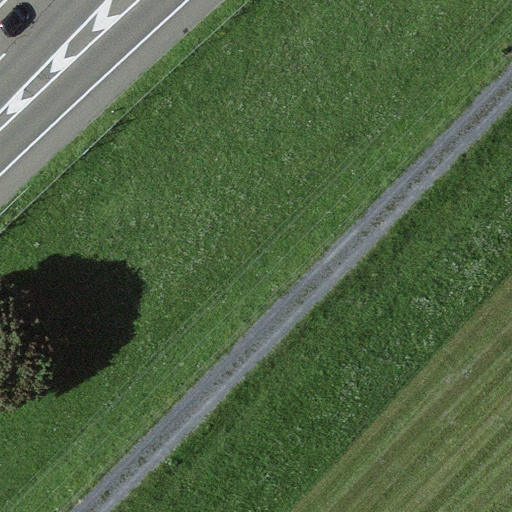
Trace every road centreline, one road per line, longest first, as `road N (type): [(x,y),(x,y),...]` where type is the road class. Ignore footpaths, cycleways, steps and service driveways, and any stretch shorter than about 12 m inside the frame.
road 1 (track): [(102,511),(511,89)]
road 2 (motorway): [(0,154),(180,0)]
